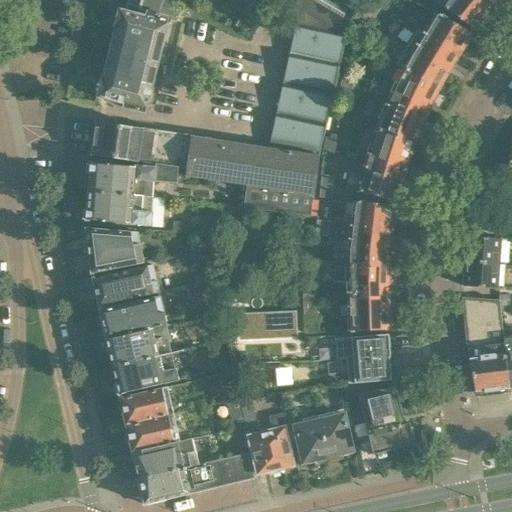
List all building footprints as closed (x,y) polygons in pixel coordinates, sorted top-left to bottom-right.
[(110,54),(156,66),(163,38),(167,21),(168,21),(169,19),(176,22),(180,8),(162,0),(140,0),(139,8),(127,5),(125,13),(118,11),(112,14),(110,21),(114,26),(116,27),(110,54)] [(284,0),(290,3),(297,7),(345,36),(345,35),(357,0),(284,0)] [(369,0),(367,6),(378,12),(383,0),(369,0)] [(482,19),(488,11),(474,0),(450,0),(445,6),(444,8),(446,9),(446,10),(451,14),(451,13),(473,30),(475,28),(478,28),(482,22),(482,19)] [(474,0),(488,11),(497,0),(474,0)] [(372,24),(378,12),(367,6),(361,19),(372,24)] [(338,67),(345,36),(297,7),(296,13),(287,56),(338,67)] [(445,75),(453,60),(462,46),(465,46),(469,39),(469,36),(471,34),(447,19),(447,18),(442,15),(442,16),(439,14),(431,27),(427,25),(422,34),(417,31),(414,36),(396,64),(402,67),(406,69),(406,70),(440,89),(446,77),(445,75)] [(156,66),(110,54),(103,81),(101,81),(94,84),(93,91),(97,96),(126,103),(125,108),(143,112),(144,113),(155,68),(156,66)] [(338,67),(287,56),(281,86),(331,96),(338,67)] [(434,98),(440,89),(406,70),(406,69),(402,67),(394,82),(380,114),(384,115),(379,130),(415,145),(419,133),(418,130),(424,116),(431,99),(434,98)] [(350,95),(352,88),(354,80),(342,77),(338,91),(350,95)] [(325,126),(331,96),(281,86),(275,116),(325,126)] [(275,116),(268,150),(318,158),(325,126),(275,116)] [(319,158),(318,158),(268,150),(209,141),(159,133),(140,130),(140,129),(98,122),(93,156),(128,161),(135,162),(178,168),(186,169),(185,176),(246,185),(243,209),(311,216),(313,196),(314,196),(319,158)] [(411,155),(415,145),(379,130),(373,145),(369,144),(366,154),(356,151),(353,162),(366,166),(401,178),(407,158),(408,156),(411,155)] [(323,147),(335,148),(337,139),(325,137),(323,147)] [(178,168),(135,162),(135,168),(91,164),(90,174),(91,174),(89,192),(133,195),(152,197),(153,182),(177,184),(178,168)] [(398,188),(401,178),(366,166),(353,162),(350,172),(359,175),(354,190),(359,192),(362,193),(367,195),(368,194),(394,202),(395,199),(398,198),(400,190),(398,188)] [(321,175),(320,190),(330,192),(330,200),(331,200),(334,176),(321,175)] [(319,197),(330,200),(330,192),(320,190),(319,197)] [(150,227),(152,197),(133,195),(89,192),(88,210),(87,210),(86,220),(129,224),(129,226),(137,226),(137,227),(141,227),(150,227)] [(350,217),(349,227),(390,231),(391,221),(394,219),(395,211),(393,209),(393,205),(357,201),(355,217),(351,216),(350,217)] [(316,220),(316,229),(327,230),(328,229),(329,221),(316,220)] [(195,228),(191,222),(173,221),(172,232),(201,234),(202,228),(195,228)] [(389,242),(390,231),(349,227),(347,240),(346,250),(351,251),(350,265),(350,267),(388,270),(389,256),(387,254),(387,253),(389,242)] [(87,229),(89,251),(140,246),(137,233),(87,229)] [(465,262),(499,264),(500,239),(467,236),(466,239),(464,241),(463,250),(465,253),(465,262)] [(140,246),(89,251),(92,273),(137,265),(144,264),(140,246)] [(463,286),(497,289),(499,264),(465,262),(464,270),(461,272),(461,281),(463,284),(463,286)] [(153,265),(92,279),(99,306),(159,292),(153,265)] [(388,270),(350,267),(350,283),(345,283),(346,306),(387,306),(386,291),(386,283),(386,282),(388,280),(388,270)] [(214,290),(212,281),(186,286),(188,296),(214,290)] [(106,338),(167,325),(164,313),(160,296),(100,310),(106,338)] [(474,392),(506,388),(501,339),(503,339),(499,301),(462,298),(467,348),(468,359),(474,392)] [(387,315),(387,306),(346,306),(346,316),(349,316),(349,327),(350,331),(388,330),(388,327),(390,325),(389,317),(387,315)] [(277,333),(297,332),(296,315),(277,316),(277,333)] [(316,333),(316,322),(303,322),(304,333),(316,333)] [(114,366),(171,353),(168,338),(169,338),(166,326),(167,326),(167,325),(106,338),(106,340),(107,340),(109,350),(110,349),(114,366)] [(391,335),(346,336),(347,359),(392,358),(391,335)] [(506,388),(511,387),(511,337),(503,339),(501,339),(506,388)] [(171,353),(114,366),(118,384),(117,384),(119,394),(165,384),(178,381),(176,371),(176,369),(175,370),(171,354),(171,353)] [(347,359),(347,383),(391,381),(390,359),(392,359),(392,358),(347,359)] [(358,395),(358,396),(372,455),(415,444),(409,423),(404,424),(395,386),(380,390),(358,395)] [(126,424),(173,414),(167,387),(120,398),(126,424)] [(284,413),(257,419),(252,400),(240,402),(241,408),(246,425),(252,450),(252,452),(257,474),(269,471),(272,475),(279,473),(281,468),(292,466),(283,428),(287,428),(285,417),(284,413)] [(341,404),(344,414),(344,415),(350,413),(347,403),(341,404)] [(241,408),(229,410),(234,428),(243,426),(246,425),(241,408)] [(179,440),(173,414),(126,424),(132,451),(179,440)] [(352,451),(344,415),(344,414),(319,420),(328,457),(329,457),(331,460),(340,458),(341,454),(352,451)] [(285,417),(287,428),(291,426),(294,426),(293,421),(291,416),(285,417)] [(326,458),(328,457),(319,420),(303,424),(294,426),(291,426),(300,464),(313,461),(316,463),(325,461),(326,458)] [(246,425),(243,426),(234,428),(232,428),(233,429),(228,430),(233,451),(228,453),(229,456),(252,450),(246,425)] [(139,476),(198,463),(191,439),(179,442),(179,440),(132,451),(133,452),(132,452),(134,461),(135,461),(139,476)] [(198,464),(198,463),(139,476),(143,496),(145,505),(189,495),(254,479),(248,453),(252,452),(252,450),(229,456),(229,457),(198,464)]
